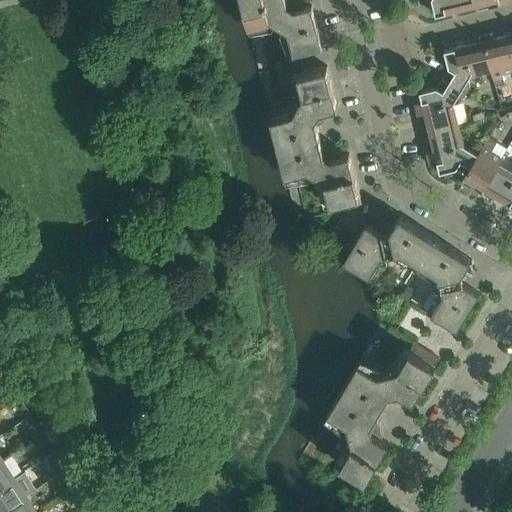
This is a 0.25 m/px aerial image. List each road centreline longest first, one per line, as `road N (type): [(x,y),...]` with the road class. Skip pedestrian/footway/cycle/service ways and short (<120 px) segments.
road 1 (unclassified): [(511,256),(399,189),(357,50)]
road 2 (unclassified): [(394,496),(511,306)]
road 3 (residential): [(357,50),(511,9)]
